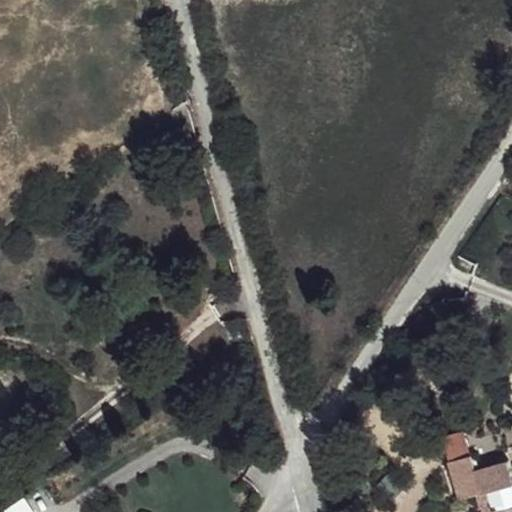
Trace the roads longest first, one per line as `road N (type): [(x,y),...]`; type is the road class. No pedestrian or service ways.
road 1 (residential): [(175,0),(293,474)]
road 2 (tertiary): [(293,474),(511,120)]
